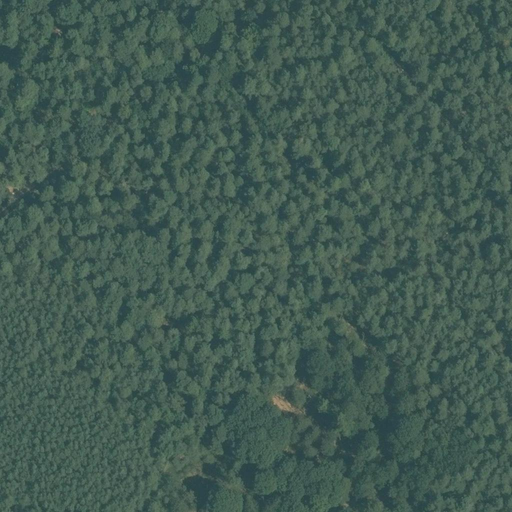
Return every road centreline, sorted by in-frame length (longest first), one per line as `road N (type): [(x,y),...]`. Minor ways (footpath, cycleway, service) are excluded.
road 1 (track): [(336,0),(511,196)]
road 2 (track): [(156,15),(87,40),(59,33),(25,0)]
